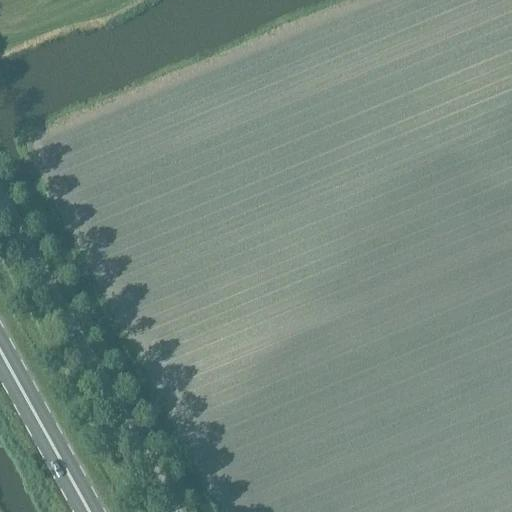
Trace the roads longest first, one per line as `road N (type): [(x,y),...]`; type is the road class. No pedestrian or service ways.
road 1 (unclassified): [(185,511),(0,175)]
road 2 (primary): [(98,511),(0,333)]
